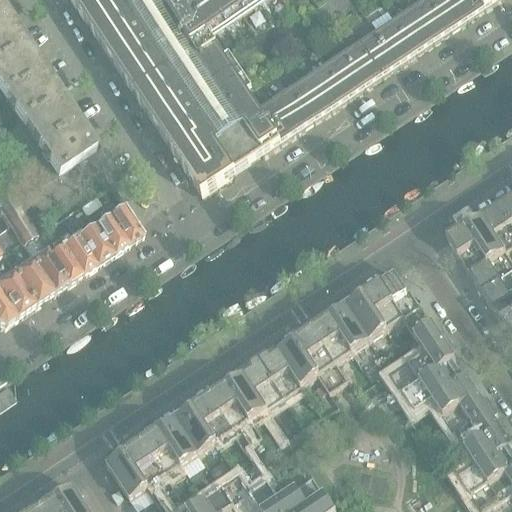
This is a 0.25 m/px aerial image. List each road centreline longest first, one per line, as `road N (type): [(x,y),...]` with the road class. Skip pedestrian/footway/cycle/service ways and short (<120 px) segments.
road 1 (residential): [(76,456),(405,236)]
road 2 (residential): [(511,28),(194,238)]
road 3 (residential): [(194,238),(35,0)]
road 4 (residential): [(194,238),(0,366)]
road 5 (residential): [(511,398),(405,236)]
road 6 (residential): [(405,236),(511,166)]
